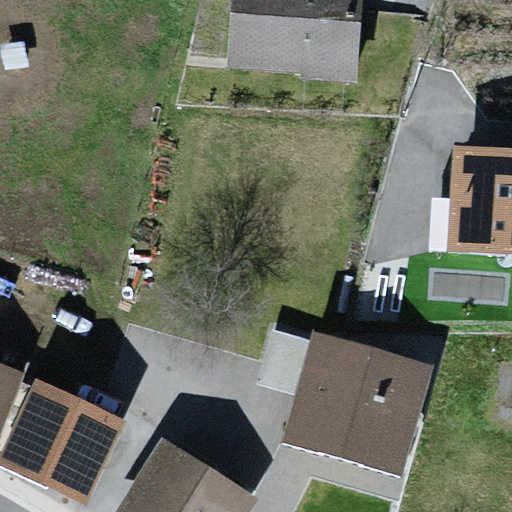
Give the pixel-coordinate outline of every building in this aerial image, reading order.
[(362,0),(236,0),(228,80),(353,93),(362,0)] [(511,169),(456,166),(451,264),(511,266),(511,169)] [(427,378),(320,346),(287,454),(395,486),(427,378)] [(0,435),(18,389),(0,382),(0,435)] [(92,511),(129,439),(40,396),(2,473),(81,511),(92,511)] [(162,457),(130,511),(253,511),(256,509),(162,457)]
